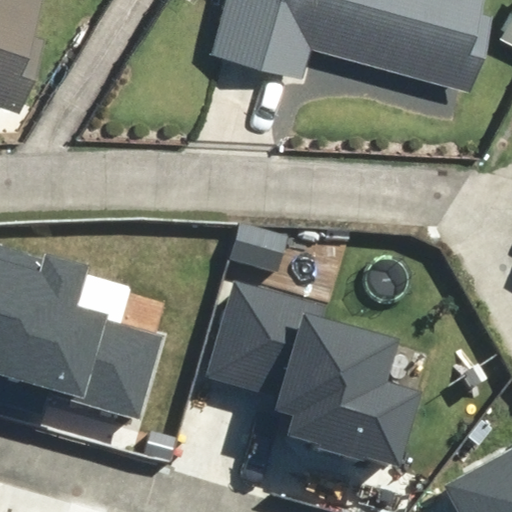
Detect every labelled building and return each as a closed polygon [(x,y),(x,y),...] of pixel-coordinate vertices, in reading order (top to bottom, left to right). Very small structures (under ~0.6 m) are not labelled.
[(0,0),(0,121),(14,126),(41,45),(14,35),(26,0),(0,0)] [(273,43),(462,101),(493,0),(219,0),(204,52),(264,71),(273,43)] [(511,5),(491,41),(511,53),(511,5)] [(0,246),(0,396),(40,408),(46,390),(137,417),(162,335),(66,307),(77,270),(0,246)] [(232,279),(205,365),(273,386),(266,408),(284,414),(278,433),(392,469),(417,390),(376,378),(388,340),(324,320),(328,309),(232,279)] [(451,511),(511,511),(511,437),(434,480),(451,511)]
